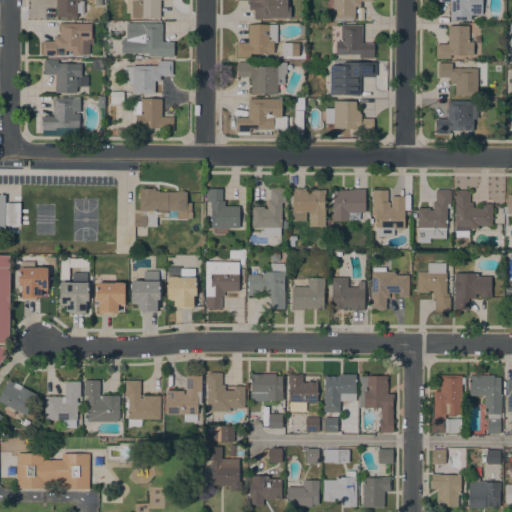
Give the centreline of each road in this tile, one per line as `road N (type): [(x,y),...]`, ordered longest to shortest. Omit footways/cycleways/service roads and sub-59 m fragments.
road 1 (residential): [(511,158),(10,151)]
road 2 (residential): [(511,344),(43,348)]
road 3 (residential): [(411,511),(412,344)]
road 4 (residential): [(407,157),(406,0)]
road 5 (residential): [(207,154),(205,0)]
road 6 (residential): [(10,151),(10,0)]
